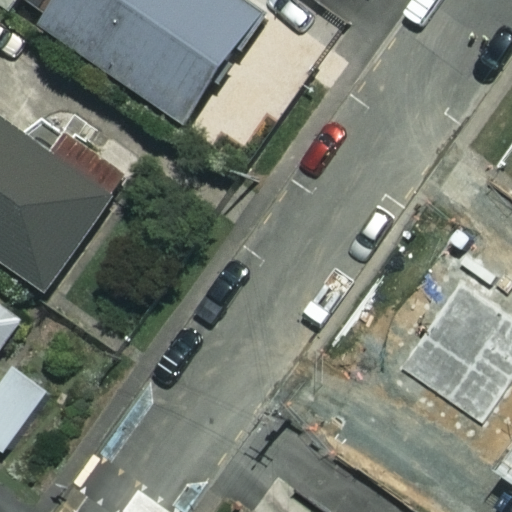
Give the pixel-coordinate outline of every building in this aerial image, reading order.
[(271,15),(250,0),(39,0),(35,7),(190,122),(271,15)] [(0,257),(2,255),(51,289),(118,193),(0,111),(0,257)] [(0,357),(26,321),(0,302),(0,357)] [(511,511),(511,369),(444,469),(506,511),(511,511)] [(48,409),(13,383),(0,400),(0,446),(13,456),(48,409)]
